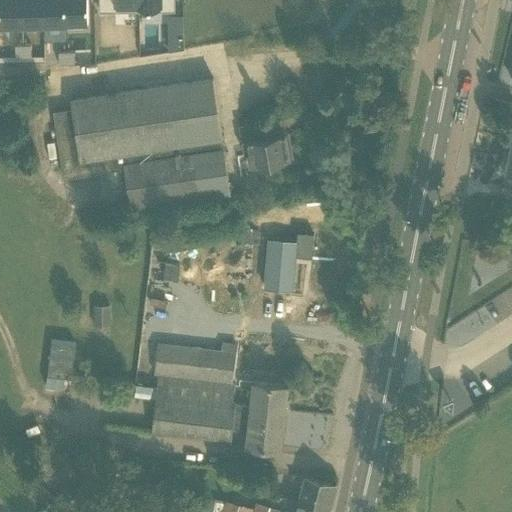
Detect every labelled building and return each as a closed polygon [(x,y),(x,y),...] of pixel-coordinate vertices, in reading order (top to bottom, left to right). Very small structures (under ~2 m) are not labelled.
[(27,23),(26,0),(3,0),(4,23),(27,23)] [(26,0),(27,23),(49,23),(48,0),(26,0)] [(48,0),(49,23),(70,22),(69,0),(48,0)] [(69,0),(70,22),(71,22),(71,21),(93,20),(92,0),(69,0)] [(143,5),(144,4),(144,0),(107,0),(108,14),(121,14),(121,4),(143,4),(143,5)] [(144,0),(144,4),(168,4),(168,13),(181,13),(180,0),(144,0)] [(168,14),(169,50),(184,47),(183,14),(168,14)] [(27,55),(27,67),(35,67),(35,54),(27,55)] [(27,67),(27,55),(19,55),(20,67),(27,67)] [(131,208),(230,192),(213,79),(71,100),(72,110),(54,113),(63,178),(125,169),(131,208)] [(255,165),(288,159),(280,118),(239,125),(244,155),(253,153),(255,165)] [(240,228),(242,244),(254,243),(252,227),(240,228)] [(293,250),(309,252),(310,240),(294,238),(294,244),(270,242),(264,293),(288,296),(292,258),(293,250)] [(165,263),(163,280),(178,281),(179,264),(165,263)] [(110,304),(94,305),(94,327),(110,327),(110,304)] [(75,343),(51,340),(47,375),(65,377),(71,378),(75,343)] [(284,409),(286,392),(287,385),(254,381),(252,406),(234,401),(235,384),(233,384),(236,353),(157,344),(154,373),(158,373),(155,399),(236,408),(235,418),(239,419),(239,424),(251,426),(251,422),(265,424),(267,407),(284,409)] [(247,445),(280,449),(284,409),(267,407),(265,424),(251,422),(251,426),(239,424),(239,419),(235,418),(236,408),(155,399),(152,431),(236,440),(236,443),(247,445)] [(95,467),(91,473),(83,484),(80,488),(95,500),(111,479),(95,467)] [(328,511),(336,484),(305,476),(295,511),(280,511),(281,509),(255,502),(254,508),(215,498),(214,503),(249,511),(328,511)] [(87,511),(96,501),(79,489),(67,506),(74,511),(87,511)] [(101,511),(119,511),(122,508),(108,500),(101,511)] [(249,511),(214,503),(213,506),(205,504),(202,511),(249,511)]
